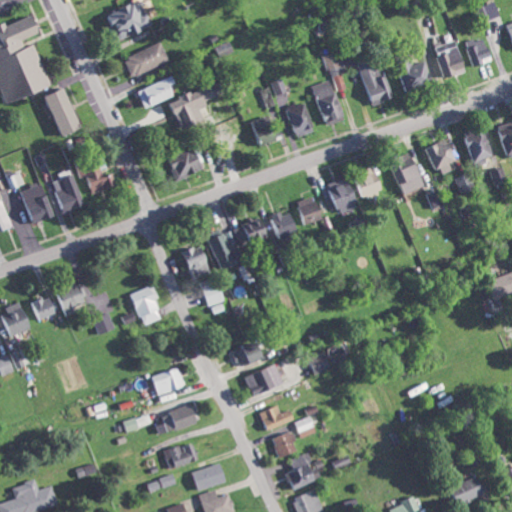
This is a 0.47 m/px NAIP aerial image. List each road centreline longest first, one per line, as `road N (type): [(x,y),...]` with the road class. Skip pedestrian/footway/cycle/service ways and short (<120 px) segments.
road 1 (residential): [(0,268),(511,84)]
road 2 (residential): [(276,511),(185,301),(157,212)]
road 3 (residential): [(157,212),(61,0)]
